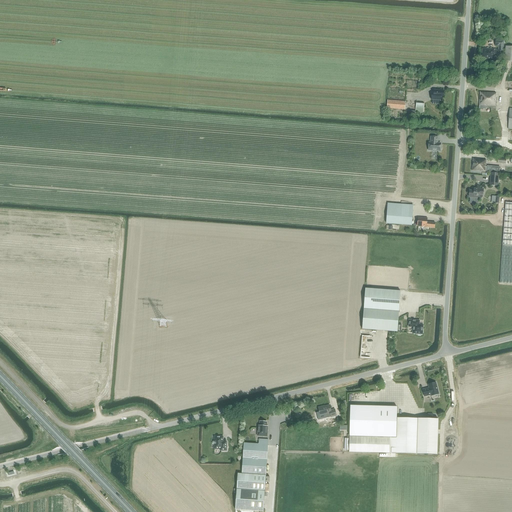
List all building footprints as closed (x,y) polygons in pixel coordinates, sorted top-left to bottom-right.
[(498,46),(498,51),(504,52),(504,41),(495,41),(495,46),(498,46)] [(494,50),(494,49),(483,49),(482,61),(493,61),(493,58),(494,58),(494,54),(496,54),(496,50),(494,50)] [(432,93),(431,100),(441,101),(441,98),(444,98),(444,91),(434,90),(434,94),(432,93)] [(496,93),(480,92),(479,109),(486,109),(486,107),(496,108),(497,97),(496,97),(496,93)] [(388,100),(387,108),(405,110),(405,102),(388,100)] [(416,103),(416,112),(423,112),(424,103),(416,103)] [(437,141),(438,137),(431,137),(431,144),(429,144),(428,150),(440,151),(440,150),(441,149),(441,148),(441,147),(441,146),(440,145),(441,143),(437,143),(437,141)] [(473,158),(473,159),(472,171),(482,172),(482,171),(485,172),(486,159),(473,158)] [(490,185),(498,186),(499,174),(491,173),(490,185)] [(469,193),(468,196),(470,197),(470,198),(474,198),(473,201),(474,202),(477,203),(478,202),(478,198),(479,198),(481,199),(483,197),(483,190),(475,189),(474,191),(470,191),(470,193),(469,193)] [(386,224),(411,226),(413,206),(388,204),(386,224)] [(511,204),(506,204),(504,222),(500,285),(511,285),(511,204)] [(427,218),(423,218),(418,217),(417,226),(426,227),(434,228),(435,222),(427,222),(427,218)] [(365,289),(364,309),(399,312),(400,291),(365,289)] [(364,309),(362,329),(397,332),(399,312),(364,309)] [(419,321),(409,320),(409,327),(413,327),(413,334),(418,334),(418,335),(421,335),(421,334),(422,334),(423,328),(422,328),(422,326),(423,326),(423,325),(419,325),(419,321)] [(439,395),(436,383),(428,385),(429,388),(428,389),(429,389),(427,390),(427,389),(423,390),(424,397),(431,395),(431,397),(439,395)] [(320,415),(324,414),(325,419),(336,416),(334,410),(331,410),(329,405),(325,407),(325,406),(318,408),(320,415)] [(350,406),(350,436),(380,437),(389,437),(397,437),(397,419),(397,407),(350,406)] [(389,437),(389,453),(417,454),(418,419),(397,419),(397,437),(389,437)] [(438,420),(418,419),(417,454),(437,454),(438,420)] [(258,426),(258,436),(268,437),(268,427),(267,427),(267,422),(260,422),(260,426),(258,426)] [(350,436),(349,452),(389,453),(389,437),(380,437),(350,436)] [(220,451),(227,451),(227,441),(223,441),(223,437),(214,437),(214,450),(220,450),(220,451)] [(238,474),(235,510),(264,511),(268,440),(259,439),(258,444),(243,443),(241,475),(238,474)]
